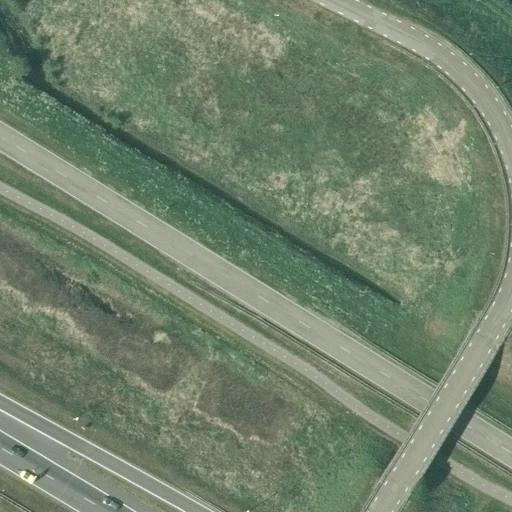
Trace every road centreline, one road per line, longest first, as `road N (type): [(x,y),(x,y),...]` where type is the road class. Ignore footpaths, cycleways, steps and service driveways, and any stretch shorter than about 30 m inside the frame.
road 1 (tertiary): [(511,455),(0,138)]
road 2 (tertiary): [(379,511),(511,283)]
road 3 (tertiary): [(511,156),(492,114),(449,65),(332,0)]
road 4 (motorway): [(193,511),(0,402)]
